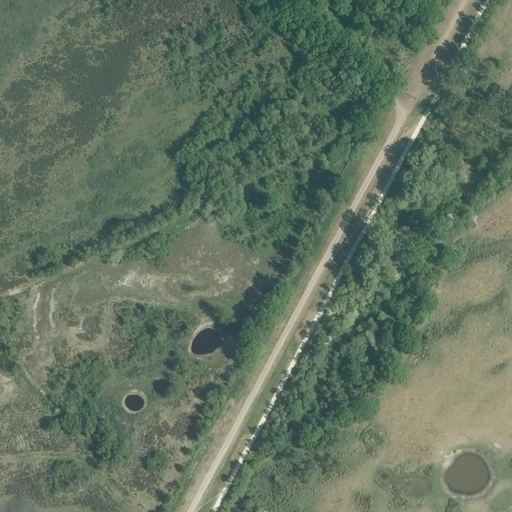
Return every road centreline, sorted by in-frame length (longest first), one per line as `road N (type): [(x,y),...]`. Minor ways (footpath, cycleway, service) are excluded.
road 1 (track): [(190,511),(464,0)]
road 2 (track): [(404,111),(274,0)]
